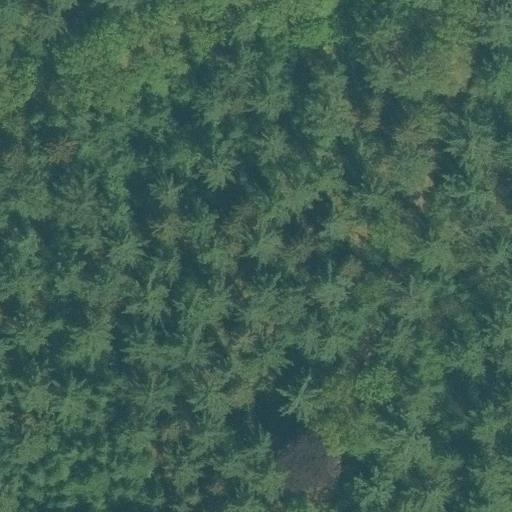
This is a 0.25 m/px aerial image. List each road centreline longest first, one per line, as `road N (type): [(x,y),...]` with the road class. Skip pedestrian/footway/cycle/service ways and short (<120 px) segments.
road 1 (track): [(476,16),(313,511)]
road 2 (track): [(304,0),(0,148)]
